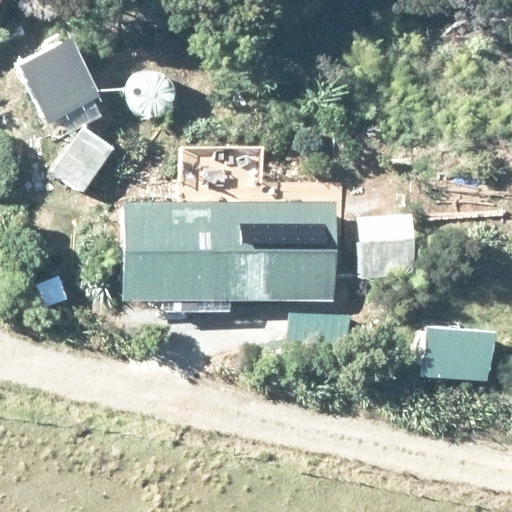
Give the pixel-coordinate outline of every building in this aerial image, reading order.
[(11,71),(43,127),(93,99),(61,43),(11,71)] [(167,82),(122,68),(111,107),(156,121),(167,82)] [(80,132),(50,178),(79,198),(109,152),(80,132)] [(216,298),(325,296),(323,215),(212,217),(212,207),(116,209),(118,307),(197,306),(197,315),(217,315),(216,298)] [(358,280),(409,276),(407,240),(354,245),(358,280)]
